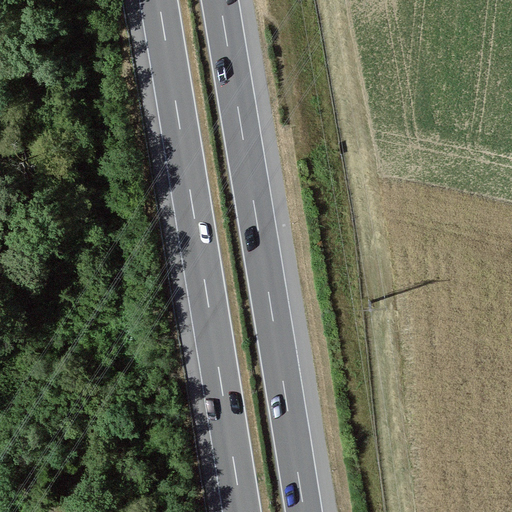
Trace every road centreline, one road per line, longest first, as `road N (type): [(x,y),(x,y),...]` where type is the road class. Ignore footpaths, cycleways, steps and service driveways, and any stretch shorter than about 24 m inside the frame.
road 1 (motorway): [(304,511),(220,0)]
road 2 (motorway): [(159,0),(242,511)]
